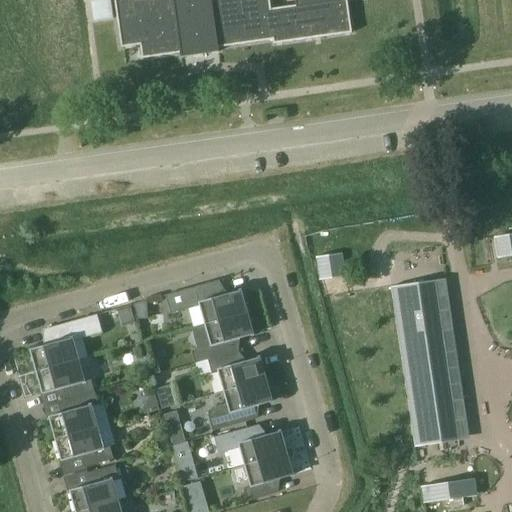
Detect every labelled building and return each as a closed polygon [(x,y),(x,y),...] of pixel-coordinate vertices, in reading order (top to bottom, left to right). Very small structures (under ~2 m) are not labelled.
[(0,0),(0,79),(2,79),(0,67),(0,56),(20,54),(13,0),(0,0)] [(113,19),(110,0),(106,0),(91,2),(92,13),(95,12),(97,22),(113,19)] [(137,0),(114,0),(122,49),(141,47),(143,60),(181,55),(182,59),(220,53),(220,49),(274,41),(274,45),(353,33),(348,1),(357,0),(296,0),(297,6),(272,10),(270,0),(139,0),(137,0)] [(511,256),(511,234),(503,236),(506,258),(511,256)] [(345,271),(342,254),(316,258),(319,275),(345,271)] [(459,441),(435,281),(391,288),(415,448),(459,441)] [(206,326),(247,314),(241,292),(221,298),(216,282),(166,297),(171,314),(200,306),(206,326)] [(147,302),(134,305),(138,320),(148,320),(147,302)] [(233,342),(254,336),(247,314),(206,326),(212,346),(192,352),(196,365),(209,361),(236,353),(233,342)] [(31,351),(37,373),(79,361),(74,342),(103,334),(98,316),(48,330),(52,345),(31,351)] [(239,365),(236,353),(209,361),(212,374),(219,372),(225,393),(266,381),(260,359),(239,365)] [(133,358),(138,379),(150,376),(145,355),(133,358)] [(64,389),(68,401),(95,393),(91,380),(85,382),(79,361),(37,373),(44,395),(64,389)] [(208,417),(213,432),(255,420),(252,409),(273,403),(266,381),(225,393),(228,404),(213,408),(208,417)] [(169,385),(153,388),(158,409),(174,405),(169,385)] [(50,418),(56,440),(98,428),(92,408),(99,406),(95,393),(68,401),(71,412),(50,418)] [(206,511),(178,409),(162,413),(188,511),(206,511)] [(240,446),(245,466),(287,455),(281,433),(260,439),(257,427),(215,438),(219,451),(240,446)] [(83,456),(86,468),(114,460),(110,447),(104,449),(98,428),(56,440),(62,462),(83,456)] [(245,489),(248,502),(276,494),(273,482),(293,477),(287,455),(245,466),(251,487),(245,489)] [(71,492),(76,511),(83,511),(119,502),(113,481),(119,480),(116,466),(88,474),(92,486),(71,492)] [(475,479),(465,481),(468,497),(478,496),(475,479)] [(468,497),(465,481),(421,487),(424,504),(468,497)] [(121,511),(119,502),(83,511),(121,511)]
